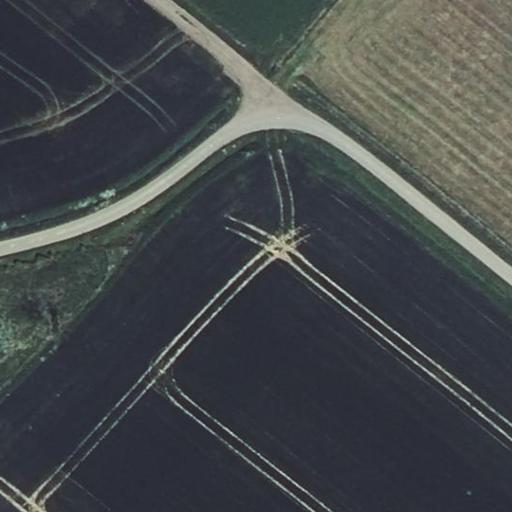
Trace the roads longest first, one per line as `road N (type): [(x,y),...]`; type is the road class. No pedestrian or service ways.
road 1 (unclassified): [(0,245),(111,211),(238,126),(272,116)]
road 2 (unclassified): [(511,276),(323,126),(272,116)]
road 3 (track): [(272,116),(239,64),(161,0)]
